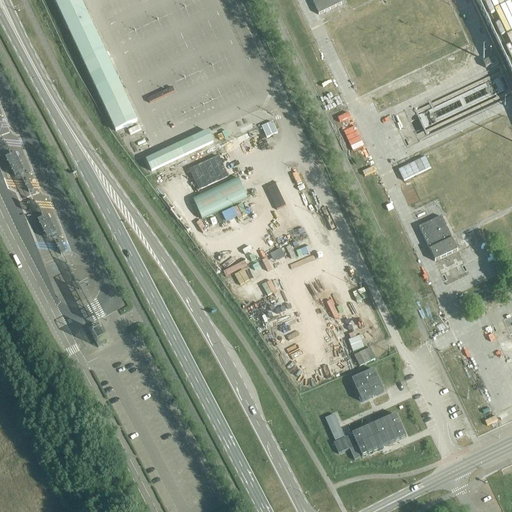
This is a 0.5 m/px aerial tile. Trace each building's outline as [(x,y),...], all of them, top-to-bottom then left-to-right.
[(59,0),(114,132),(138,122),(87,0),(59,0)] [(311,0),(319,15),(341,5),(339,0),(311,0)] [(498,66),(495,59),(489,62),(489,60),(483,63),(485,68),(490,66),(492,69),(498,66)] [(264,125),(268,137),(280,132),(276,120),(264,125)] [(133,134),(144,129),(141,124),(130,129),(133,134)] [(261,127),(252,130),(253,135),(263,131),(261,127)] [(208,132),(146,161),(151,172),(213,143),(208,132)] [(184,172),(208,230),(234,220),(230,208),(239,204),(243,215),(255,210),(231,152),(184,172)] [(25,173),(15,154),(5,159),(15,178),(25,173)] [(308,206),(315,203),(309,191),(302,195),(308,206)] [(47,216),(42,219),(38,221),(43,231),(48,228),(53,237),(57,235),(47,216)] [(420,228),(419,228),(428,248),(429,250),(435,262),(458,252),(452,240),(452,239),(441,217),(420,228)] [(248,241),(241,248),(244,251),(251,244),(248,241)] [(253,279),(263,275),(258,264),(248,268),(253,279)] [(236,275),(242,284),(250,279),(244,270),(236,275)] [(249,305),(279,293),(275,282),(244,294),(249,305)] [(332,292),(322,299),(328,307),(337,301),(332,292)] [(373,335),(377,341),(384,337),(381,330),(373,335)] [(372,347),(357,355),(363,366),(378,359),(372,347)] [(351,381),(361,403),(383,393),(374,371),(351,381)] [(508,409),(499,414),(502,420),(511,414),(508,409)] [(325,420),(335,442),(344,438),(334,416),(325,420)] [(406,438),(396,416),(352,435),(357,447),(355,448),(350,436),(333,444),(338,455),(349,450),(354,461),(360,458),(356,450),(358,449),(362,457),(406,438)] [(406,446),(395,450),(397,456),(408,452),(406,446)]
